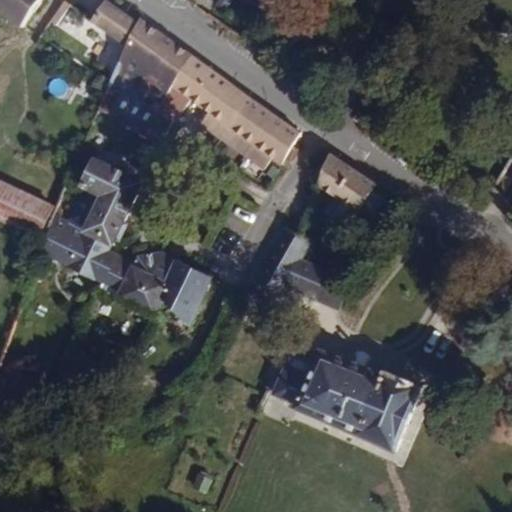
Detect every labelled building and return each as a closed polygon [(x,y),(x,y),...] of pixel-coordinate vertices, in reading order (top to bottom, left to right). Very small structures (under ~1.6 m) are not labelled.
[(0,0),(0,12),(24,29),(44,0),(0,0)] [(196,57),(143,19),(141,22),(109,1),(94,23),(130,48),(115,78),(162,103),(171,87),(174,89),(196,57)] [(231,129),(253,98),(196,57),(174,89),(182,95),(212,115),(231,129)] [(182,95),(174,89),(171,87),(162,103),(159,107),(171,113),(182,95)] [(170,115),(111,88),(99,113),(164,145),(175,121),(177,119),(170,115)] [(204,126),(212,115),(182,95),(171,113),(170,115),(177,119),(175,121),(198,134),(204,126)] [(295,147),(303,134),(253,98),(231,129),(273,159),(283,166),(284,165),(295,147)] [(223,141),(231,129),(212,115),(204,126),(223,141)] [(273,159),(231,129),(223,141),(264,170),(273,159)] [(301,150),(295,147),(284,165),(289,169),(301,150)] [(317,159),(329,163),(332,155),(321,147),(317,159)] [(360,212),(378,186),(332,155),(329,163),(321,187),(360,212)] [(191,331),(214,278),(164,253),(140,256),(136,264),(109,253),(113,245),(114,246),(117,241),(120,243),(128,227),(125,225),(144,184),(97,161),(84,188),(103,198),(98,210),(82,202),(69,228),(53,221),(44,251),(72,264),(71,266),(105,282),(102,288),(158,315),(165,300),(191,331)] [(0,180),(0,219),(42,239),(56,207),(0,180)] [(169,213),(178,195),(160,186),(151,204),(169,213)] [(287,286),(292,288),(310,260),(305,258),(312,243),(288,227),(254,280),(280,296),(287,286)] [(340,308),(349,278),(310,260),(292,288),(340,308)] [(397,451),(424,391),(387,375),(386,379),(324,352),(318,364),(294,353),(276,395),(300,406),(300,411),(397,451)]
